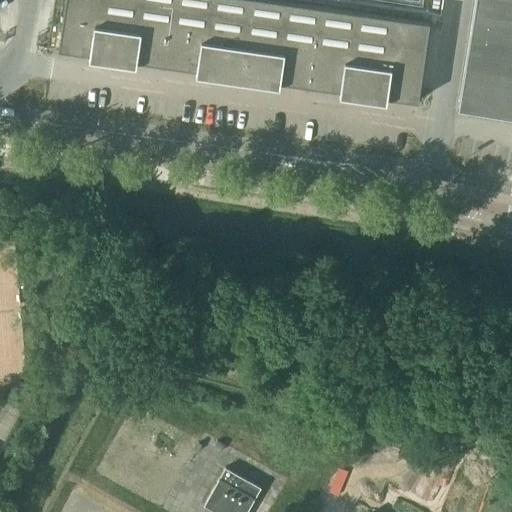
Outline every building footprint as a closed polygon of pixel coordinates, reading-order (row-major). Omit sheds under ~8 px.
[(103,0),(65,0),(59,49),(96,54),(103,0)] [(139,0),(103,0),(96,54),(131,59),(139,0)] [(176,0),(139,0),(131,59),(167,64),(176,0)] [(213,0),(176,0),(167,64),(203,69),(213,0)] [(249,0),(213,0),(203,69),(239,75),(249,0)] [(275,80),(286,0),(285,0),(249,0),(239,75),(275,80)] [(322,5),(286,0),(275,80),(310,85),(322,5)] [(511,0),(475,0),(459,106),(511,114),(511,0)] [(358,10),(322,5),(310,85),(346,90),(358,10)] [(394,15),(358,10),(346,90),(382,95),(394,15)] [(430,20),(394,15),(382,95),(419,100),(430,20)] [(218,511),(246,511),(261,486),(226,466),(204,504),(218,511)]
